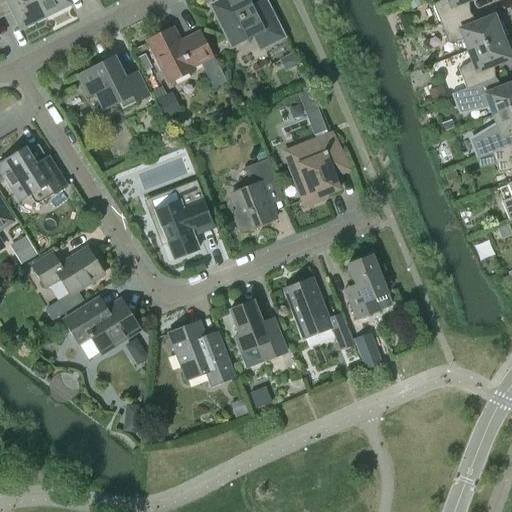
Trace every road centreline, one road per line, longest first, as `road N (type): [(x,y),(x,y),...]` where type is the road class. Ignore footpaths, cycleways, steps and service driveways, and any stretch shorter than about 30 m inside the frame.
road 1 (residential): [(372,219),(159,298),(20,67)]
road 2 (residential): [(20,67),(151,0)]
road 3 (residential): [(453,511),(511,386)]
